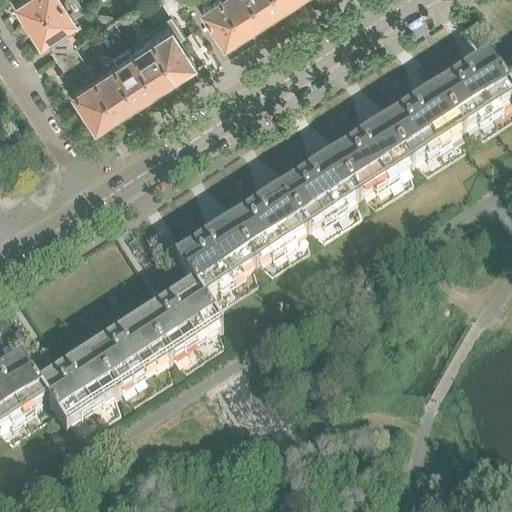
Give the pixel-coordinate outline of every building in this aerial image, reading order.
[(29,20),(29,21),(61,0),(19,0),(17,1),(22,10),(23,13),(26,18),(29,20)] [(75,19),(74,18),(85,11),(77,0),(61,0),(29,21),(30,22),(30,25),(33,30),(36,32),(42,40),(75,19)] [(181,7),(176,0),(160,0),(170,14),(181,7)] [(244,29),(225,0),(215,0),(202,9),(211,21),(224,42),(233,36),(236,36),(241,33),(243,30),(244,29)] [(263,16),(253,0),(225,0),(244,29),(252,24),(256,23),(260,20),(262,17),(263,16)] [(283,4),(280,0),(253,0),(263,16),(271,11),(275,11),(280,8),(281,5),(283,4)] [(194,61),(182,41),(184,40),(180,33),(178,35),(171,25),(152,38),(175,74),(176,73),(179,73),(184,70),(186,67),(194,61)] [(57,60),(75,48),(68,37),(50,49),(57,60)] [(175,74),(152,38),(132,51),(155,86),(157,86),(160,85),(165,82),(167,79),(175,74)] [(155,86),(132,51),(130,47),(111,60),(113,63),(136,99),(137,98),(141,98),(146,95),(147,92),(155,86)] [(117,112),(93,76),(75,48),(57,60),(64,71),(77,63),(82,70),(78,73),(85,84),(73,92),(96,125),(98,124),(102,123),(107,120),(108,117),(117,112)] [(136,99),(113,63),(111,60),(108,55),(100,61),(104,67),(105,66),(106,67),(93,76),(117,112),(118,111),(122,111),(126,107),(128,104),(136,99)] [(511,127),(511,102),(505,92),(488,65),(434,100),(461,142),(466,139),(478,150),(511,127)] [(461,142),(434,100),(385,131),(412,174),(414,172),(426,183),(465,159),(459,143),(461,142)] [(412,174),(385,131),(333,165),(360,207),(362,206),(375,217),(413,192),(408,176),(412,174)] [(360,207),(333,165),(281,198),(309,240),(311,239),(323,250),(361,225),(356,210),(360,207)] [(309,240),(281,198),(229,232),(256,274),(259,272),(271,284),(309,259),(304,243),(309,240)] [(258,292),(252,277),(256,274),(229,232),(204,248),(187,259),(177,266),(176,266),(193,293),(213,321),(258,292)] [(223,337),(213,321),(193,293),(142,327),(170,371),(173,369),(186,380),(224,355),(219,339),(221,338),(222,338),(223,337)] [(170,371),(142,327),(90,360),(118,404),(121,402),(134,413),(172,388),(167,373),(170,371)] [(118,404),(90,360),(38,394),(48,409),(56,423),(66,439),(68,438),(67,437),(70,435),(82,447),(121,422),(115,406),(118,404)] [(56,423),(48,409),(38,394),(21,367),(0,380),(0,441),(11,452),(56,423)]
